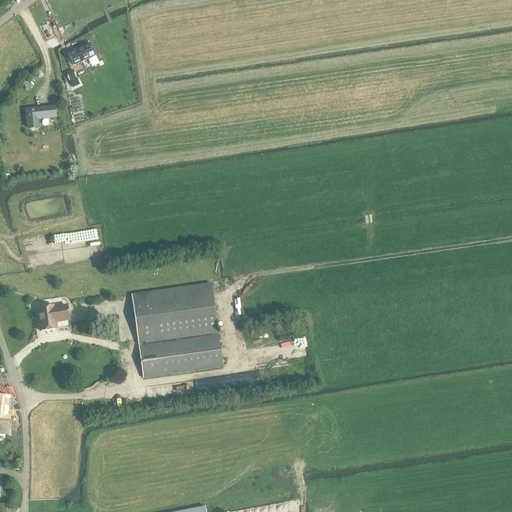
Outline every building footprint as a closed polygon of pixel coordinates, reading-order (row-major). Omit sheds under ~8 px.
[(95,56),(89,43),(73,50),(68,53),(73,66),(95,56)] [(72,70),(66,73),(70,81),(73,80),(76,78),(72,70)] [(53,107),(26,110),(28,128),(38,127),(37,119),(55,117),(53,107)] [(138,345),(218,334),(212,291),(216,291),(215,285),(211,285),(211,283),(131,294),(138,345)] [(53,306),(37,308),(41,331),(57,329),(56,322),(69,320),(67,306),(54,308),(53,306)] [(218,334),(138,346),(143,378),(222,366),(218,334)] [(306,353),(304,342),(282,346),(284,357),(306,353)] [(0,434),(8,435),(11,414),(9,414),(10,399),(11,398),(7,397),(0,396),(0,434)]
